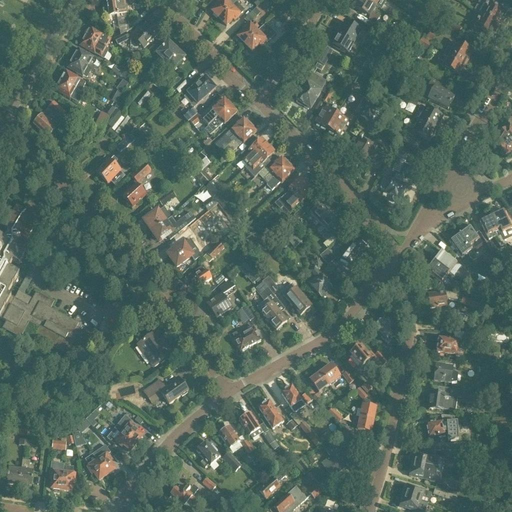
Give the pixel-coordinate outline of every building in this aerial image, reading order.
[(106,0),(108,10),(104,10),(104,12),(104,16),(105,17),(109,17),(117,16),(118,20),(118,21),(113,22),(114,31),(119,30),(120,32),(129,31),(127,20),(126,15),(127,15),(125,5),(123,5),(121,0),(106,0)] [(219,20),(231,7),(236,3),(233,0),(221,0),(217,5),(218,6),(212,13),(219,20)] [(376,22),(379,17),(372,13),(375,7),(362,0),(358,0),(353,9),(376,22)] [(362,0),(375,7),(379,10),(381,6),(378,3),(379,0),(362,0)] [(283,13),(286,8),(273,1),(271,6),(283,13)] [(487,5),(482,2),(480,1),(474,12),(481,16),(482,15),(498,25),(505,13),(489,3),(487,5)] [(234,22),(240,16),(244,11),(236,3),(231,7),(219,20),(226,27),(233,20),(234,22)] [(249,24),(260,14),(255,9),(245,20),(249,24)] [(423,19),(427,12),(422,9),(418,16),(423,19)] [(500,26),(498,25),(482,15),(481,16),(477,23),(474,21),(469,29),(482,37),(483,35),(490,39),(493,33),(495,35),(500,26)] [(258,28),(254,23),(250,27),(248,25),(243,31),(244,32),(237,38),(245,46),(262,28),(261,28),(257,33),(255,31),(258,28)] [(358,46),(361,41),(357,38),(360,32),(345,23),(338,34),(358,46)] [(143,50),(158,34),(148,24),(133,40),(143,50)] [(383,36),(386,30),(375,24),(372,30),(383,36)] [(458,36),(462,29),(454,24),(450,31),(458,36)] [(106,49),(110,42),(104,38),(105,37),(90,28),(85,36),(86,37),(86,38),(100,45),(106,49)] [(267,33),(262,28),(245,46),(252,53),(258,46),(260,47),(265,42),(265,41),(274,33),(270,30),(267,33)] [(377,42),(379,37),(369,31),(366,36),(377,42)] [(431,45),(436,36),(430,32),(425,41),(422,39),(431,45)] [(118,47),(130,40),(126,34),(114,40),(118,47)] [(355,51),(358,46),(338,34),(332,45),(347,55),(351,49),(355,51)] [(400,37),(396,45),(409,52),(413,44),(400,37)] [(100,45),(86,38),(85,39),(84,38),(81,42),(83,43),(81,46),(89,51),(88,51),(95,55),(95,54),(104,60),(109,51),(106,49),(100,45)] [(431,45),(422,39),(417,48),(418,48),(415,53),(422,57),(425,52),(426,52),(430,45),(431,45)] [(168,44),(167,43),(156,55),(160,59),(152,67),(157,72),(158,71),(176,51),(172,47),(172,46),(170,44),(168,44)] [(472,53),(456,44),(452,50),(449,48),(447,48),(444,53),(465,65),(472,53)] [(321,72),(332,53),(321,47),(313,61),(317,64),(315,69),(321,72)] [(86,55),(77,50),(72,59),(87,68),(86,70),(91,72),(93,68),(89,66),(93,58),(87,54),(86,55)] [(180,55),(176,51),(158,71),(157,72),(165,79),(184,59),(183,59),(184,57),(181,55),(180,55)] [(458,77),(465,65),(444,53),(445,54),(443,57),(447,59),(442,68),(458,77)] [(363,69),(365,63),(355,58),(352,63),(363,69)] [(82,77),(86,70),(87,68),(72,59),(67,68),(76,73),(82,77)] [(414,69),(417,64),(410,60),(407,65),(414,69)] [(131,74),(138,66),(132,61),(125,69),(131,74)] [(116,67),(112,73),(120,79),(122,76),(124,73),(116,67)] [(129,81),(132,76),(126,71),(124,73),(122,76),(129,81)] [(74,77),(65,72),(60,81),(75,89),(74,92),(78,94),(80,92),(84,94),(85,93),(82,91),(85,84),(80,81),(80,80),(74,77)] [(302,107),(319,79),(312,75),(307,84),(306,83),(297,102),(296,104),(302,107)] [(207,81),(205,79),(187,95),(197,106),(215,90),(211,86),(213,85),(208,80),(207,81)] [(310,110),(321,92),(320,92),(325,83),(319,79),(302,107),(308,111),(308,109),(310,110)] [(448,110),(454,98),(441,91),(444,86),(432,80),(427,90),(432,93),(428,100),(448,110)] [(78,94),(74,92),(75,89),(60,81),(55,90),(64,95),(63,96),(70,99),(79,104),(84,94),(80,92),(78,94)] [(179,95),(187,86),(182,81),(173,89),(179,95)] [(416,108),(419,101),(405,94),(402,100),(410,104),(409,105),(416,108)] [(327,105),(331,98),(326,95),(322,102),(327,105)] [(358,117),(366,104),(368,101),(360,96),(350,112),(358,117)] [(207,118),(203,122),(208,127),(210,126),(212,125),(231,107),(224,100),(211,112),(213,114),(208,118),(207,118)] [(61,120),(66,114),(54,103),(49,109),(34,126),(48,139),(55,132),(60,127),(56,124),(60,119),(61,120)] [(370,124),(378,111),(366,104),(358,117),(370,124)] [(110,118),(114,110),(110,107),(105,113),(110,118)] [(208,127),(204,131),(210,136),(215,131),(223,124),(224,125),(237,113),(231,107),(212,125),(210,126),(208,127)] [(435,131),(442,119),(420,107),(417,112),(418,113),(414,119),(419,122),(435,131)] [(327,131),(336,116),(324,109),(316,124),(327,131)] [(123,115),(115,110),(114,110),(110,118),(112,119),(107,125),(112,129),(123,115)] [(188,123),(197,115),(192,110),(183,118),(188,123)] [(82,124),(85,120),(75,112),(71,116),(82,124)] [(103,131),(110,117),(101,113),(95,127),(103,131)] [(194,127),(201,120),(197,116),(190,123),(194,127)] [(339,138),(348,123),(336,116),(327,131),(339,138)] [(498,150),(499,151),(511,138),(511,129),(511,118),(511,119),(508,122),(508,125),(508,126),(500,134),(493,144),(494,145),(494,146),(494,147),(494,148),(495,149),(496,150),(497,150),(498,150)] [(231,132),(221,141),(227,148),(230,146),(237,138),(241,135),(250,126),(249,125),(250,124),(246,121),(245,122),(243,119),(231,132)] [(435,131),(419,122),(414,119),(411,126),(410,126),(407,131),(429,143),(435,131)] [(370,124),(367,129),(372,132),(375,127),(370,124)] [(227,148),(222,153),(227,158),(235,151),(242,143),(243,145),(256,132),(250,126),(241,135),(237,138),(230,146),(227,148)] [(63,136),(59,140),(64,145),(68,140),(63,136)] [(120,154),(135,141),(131,136),(115,149),(120,154)] [(359,139),(358,141),(353,138),(348,147),(353,150),(350,155),(366,164),(368,162),(378,168),(385,156),(375,150),(376,149),(362,141),(362,140),(359,139)] [(511,138),(499,151),(500,152),(500,153),(500,154),(500,155),(501,156),(502,156),(503,156),(504,156),(505,157),(511,153),(511,138)] [(212,143),(209,139),(203,145),(207,148),(212,143)] [(247,167),(268,147),(261,140),(248,153),(250,154),(240,164),(239,163),(234,167),(241,174),(245,170),(248,167),(247,167)] [(248,167),(245,170),(254,179),(270,164),(267,160),(274,153),(268,147),(247,167),(248,167)] [(201,155),(190,165),(199,175),(209,165),(201,155)] [(109,161),(97,175),(98,176),(97,176),(100,178),(107,184),(109,182),(115,188),(125,178),(119,172),(120,171),(114,166),(118,162),(114,158),(110,162),(109,161)] [(267,185),(268,185),(288,166),(281,159),(268,171),(270,173),(262,180),(267,185)] [(429,169),(435,172),(438,166),(432,163),(429,169)] [(132,209),(146,197),(140,190),(147,183),(143,179),(151,172),(144,165),(131,178),(137,184),(122,199),(132,209)] [(412,182),(416,171),(403,165),(399,176),(395,174),(392,181),(390,180),(388,183),(384,181),(380,190),(385,192),(384,193),(393,197),(392,199),(392,201),(393,203),(397,204),(398,204),(400,203),(401,200),(407,187),(400,185),(403,178),(412,182)] [(282,184),(294,172),(288,166),(268,185),(267,185),(272,190),(280,183),(282,184)] [(205,187),(211,181),(203,172),(197,178),(205,187)] [(285,204),(306,185),(300,178),(287,190),(289,192),(281,199),(285,204)] [(213,182),(205,189),(213,198),(221,192),(213,182)] [(300,204),(313,192),(306,185),(285,204),(291,210),(299,202),(300,204)] [(162,208),(176,198),(171,191),(158,201),(162,208)] [(221,193),(214,199),(223,208),(230,202),(221,193)] [(218,205),(213,198),(203,206),(208,212),(218,205)] [(229,217),(234,213),(227,206),(230,202),(223,208),(222,209),(229,217)] [(319,225),(333,212),(323,202),(310,215),(319,225)] [(36,220),(40,212),(29,207),(24,216),(21,215),(22,212),(16,209),(5,231),(8,233),(4,239),(0,236),(0,319),(6,322),(2,329),(20,339),(29,324),(39,329),(34,338),(62,354),(64,350),(78,358),(90,336),(76,329),(78,325),(50,310),(54,303),(36,293),(32,300),(18,292),(15,299),(8,296),(19,274),(9,269),(12,263),(19,266),(31,244),(28,243),(39,222),(36,220)] [(297,222),(308,212),(304,207),(293,217),(297,222)] [(151,232),(172,218),(165,208),(158,213),(157,213),(144,222),(144,223),(147,227),(147,229),(149,232),(151,232)] [(511,230),(511,228),(503,211),(492,216),(499,231),(502,230),(504,234),(511,230)] [(342,222),(333,212),(319,225),(328,233),(323,238),(327,242),(332,237),(336,233),(334,230),(342,222)] [(499,231),(492,216),(480,222),(489,241),(497,238),(498,240),(496,240),(500,248),(507,245),(504,243),(499,231)] [(236,217),(230,222),(236,228),(241,223),(236,217)] [(156,239),(159,243),(173,234),(172,233),(177,230),(174,226),(176,224),(172,218),(151,232),(152,234),(151,236),(153,239),(156,239)] [(245,240),(253,234),(242,222),(241,223),(236,228),(238,231),(245,240)] [(475,250),(482,244),(469,227),(459,235),(469,248),(472,246),(475,250)] [(245,240),(238,231),(236,228),(221,242),(224,245),(235,235),(247,247),(249,245),(245,240)] [(294,249),(302,242),(289,228),(282,233),(285,236),(283,237),(294,249)] [(249,245),(252,243),(249,240),(254,235),(253,234),(245,240),(249,245)] [(469,248),(459,235),(449,243),(461,260),(468,255),(469,257),(469,259),(472,261),(473,262),(477,259),(469,248)] [(337,242),(332,237),(327,242),(323,246),(327,250),(337,242)] [(351,270),(363,254),(361,253),(365,247),(354,239),(345,250),(347,252),(340,262),(351,270)] [(183,245),(168,256),(176,268),(192,257),(195,262),(202,258),(198,252),(199,252),(190,240),(183,245)] [(210,264),(224,249),(218,244),(204,258),(210,264)] [(327,266),(335,260),(328,250),(320,257),(327,266)] [(465,283),(467,278),(456,273),(452,270),(457,264),(440,251),(433,261),(446,272),(454,278),(465,283)] [(321,299),(332,290),(316,271),(322,265),(317,259),(311,264),(315,268),(311,272),(316,278),(308,284),(321,299)] [(454,278),(446,272),(433,261),(425,272),(442,285),(447,278),(452,281),(454,278)] [(246,263),(239,269),(253,285),(260,279),(246,263)] [(196,290),(211,280),(202,268),(188,278),(196,290)] [(268,279),(262,283),(273,296),(278,291),(268,279)] [(216,319),(231,309),(225,300),(237,292),(229,281),(218,288),(223,295),(207,306),(216,319)] [(273,296),(262,283),(254,290),(265,302),(257,309),(276,332),(277,330),(278,331),(282,328),(281,328),(286,323),(272,306),(278,302),(273,296)] [(292,285),(281,294),(285,299),(300,317),(305,312),(306,313),(310,310),(309,309),(311,308),(296,290),(292,285)] [(511,301),(511,297),(511,295),(497,289),(495,295),(511,301)] [(495,295),(484,291),(482,295),(511,307),(511,301),(510,301),(511,301),(495,295)] [(460,302),(459,296),(444,293),(428,295),(430,309),(438,308),(438,310),(447,309),(446,300),(460,302)] [(490,315),(493,307),(463,297),(461,305),(490,315)] [(247,306),(241,310),(241,311),(241,312),(249,321),(250,322),(255,318),(247,306)] [(390,343),(391,337),(389,322),(384,322),(379,321),(372,330),(384,343),(386,342),(388,345),(390,343)] [(107,335),(111,328),(102,324),(98,331),(107,335)] [(260,342),(253,327),(245,331),(244,329),(232,335),(235,340),(234,341),(240,353),(260,342)] [(154,368),(172,356),(156,334),(138,346),(154,368)] [(508,336),(478,334),(478,343),(508,345),(508,336)] [(445,340),(439,339),(437,354),(456,357),(456,356),(460,357),(462,355),(463,351),(461,349),(457,348),(458,342),(454,341),(454,339),(446,338),(445,340)] [(367,355),(360,346),(349,355),(351,357),(350,359),(357,368),(359,366),(361,369),(371,361),(379,371),(382,368),(370,353),(367,355)] [(329,386),(339,378),(331,366),(320,374),(329,386)] [(452,371),(452,368),(435,366),(434,382),(450,384),(456,383),(457,374),(452,371)] [(349,386),(354,382),(347,373),(342,376),(349,386)] [(318,394),(329,386),(320,374),(310,382),(318,394)] [(188,393),(178,379),(164,388),(159,382),(143,393),(151,405),(162,397),(169,406),(188,393)] [(367,395),(372,390),(367,383),(361,389),(367,395)] [(291,388),(290,388),(281,394),(282,395),(281,395),(293,413),(304,406),(292,388),(291,388)] [(463,399),(463,394),(464,392),(438,388),(437,395),(430,394),(428,410),(442,412),(442,411),(451,413),(452,400),(452,397),(463,399)] [(363,402),(368,397),(360,389),(355,393),(363,402)] [(306,394),(302,397),(307,405),(311,402),(306,394)] [(317,405),(322,400),(317,395),(312,400),(317,405)] [(269,403),(268,403),(259,409),(260,410),(259,410),(272,431),(283,423),(270,403),(269,403)] [(373,422),(376,409),(362,407),(361,411),(358,410),(356,419),(360,419),(373,422)] [(336,422),(340,417),(332,409),(327,414),(336,422)] [(262,434),(263,433),(265,432),(268,430),(264,424),(258,428),(250,415),(245,418),(243,418),(241,419),(240,421),(239,422),(248,437),(250,436),(253,441),(262,435),(262,434)] [(116,428),(123,434),(136,444),(142,437),(135,431),(137,429),(130,424),(132,422),(125,417),(116,428)] [(139,417),(135,422),(141,426),(144,422),(139,417)] [(442,422),(425,425),(428,440),(438,439),(445,438),(445,437),(447,437),(446,434),(447,433),(448,442),(459,441),(457,423),(452,423),(451,417),(441,417),(442,422)] [(89,418),(85,421),(92,428),(96,425),(93,422),(89,418)] [(371,434),(373,422),(360,419),(357,431),(371,434)] [(292,432),(297,428),(291,422),(286,426),(292,432)] [(316,447),(321,443),(306,425),(301,428),(316,447)] [(27,437),(28,428),(14,426),(13,435),(27,437)] [(83,438),(88,434),(83,427),(78,431),(83,438)] [(240,443),(230,428),(225,431),(223,431),(220,433),(220,434),(218,435),(228,450),(240,443)] [(278,448),(268,430),(265,432),(263,433),(262,434),(262,435),(269,446),(270,446),(273,451),(278,448)] [(333,436),(329,431),(321,437),(325,442),(333,436)] [(86,446),(78,433),(73,435),(76,449),(86,446)] [(121,436),(117,433),(113,438),(117,441),(115,443),(121,448),(123,446),(130,452),(136,444),(123,434),(121,436)] [(332,478),(344,468),(338,461),(351,450),(346,444),(351,439),(346,433),(340,436),(342,439),(326,452),(331,458),(322,465),(332,478)] [(68,446),(75,445),(73,437),(67,439),(68,446)] [(251,448),(246,441),(240,445),(247,455),(254,451),(252,448),(251,448)] [(65,452),(66,443),(54,442),(53,451),(65,452)] [(211,448),(208,446),(206,443),(201,448),(200,448),(197,450),(197,451),(196,453),(204,461),(200,464),(205,469),(208,466),(209,468),(220,458),(215,453),(217,452),(212,447),(211,448)] [(446,446),(446,452),(470,453),(471,444),(446,446)] [(104,457),(101,453),(97,456),(99,460),(97,462),(107,476),(115,471),(110,463),(111,462),(107,455),(104,457)] [(235,473),(241,467),(228,454),(222,460),(235,473)] [(442,472),(444,461),(414,455),(412,466),(442,472)] [(506,465),(510,466),(511,457),(511,456),(507,456),(507,457),(498,455),(496,463),(498,463),(497,469),(504,471),(506,465)] [(107,476),(97,462),(92,456),(85,461),(89,467),(87,469),(92,476),(93,474),(98,482),(107,476)] [(314,457),(309,461),(312,466),(317,462),(314,457)] [(32,488),(33,473),(28,472),(29,463),(22,462),(21,471),(19,486),(32,488)] [(64,466),(63,474),(61,491),(71,492),(72,483),(74,484),(75,476),(72,475),(73,467),(64,466)] [(306,466),(299,471),(304,477),(311,472),(306,466)] [(439,483),(442,472),(412,466),(410,477),(439,483)] [(266,477),(270,473),(265,467),(260,471),(266,477)] [(60,474),(61,469),(55,468),(54,473),(51,473),(50,481),(52,481),(51,490),(61,491),(63,474),(60,474)] [(19,486),(21,471),(8,470),(7,485),(19,486)] [(312,482),(316,477),(312,472),(307,477),(312,482)] [(276,485),(285,477),(282,473),(273,481),(259,492),(266,500),(279,488),(276,485)] [(212,493),(216,487),(206,479),(202,485),(212,493)] [(496,484),(494,491),(503,493),(505,486),(496,484)] [(446,494),(448,488),(436,485),(435,490),(446,494)] [(192,497),(197,490),(192,486),(189,491),(184,487),(182,490),(179,488),(177,491),(176,490),(175,491),(173,492),(171,493),(172,495),(170,497),(171,497),(169,500),(173,504),(175,501),(183,507),(187,503),(197,511),(201,506),(192,497)] [(311,497),(314,500),(318,504),(323,499),(319,495),(322,492),(320,489),(317,486),(308,494),(311,497)] [(432,494),(407,486),(406,490),(405,490),(403,496),(429,505),(432,494)] [(292,511),(306,500),(296,488),(287,496),(286,496),(273,508),(276,511),(292,511)] [(462,505),(463,499),(446,494),(435,490),(433,496),(462,505)] [(415,511),(426,511),(429,505),(403,496),(401,503),(402,504),(400,507),(415,511)]
